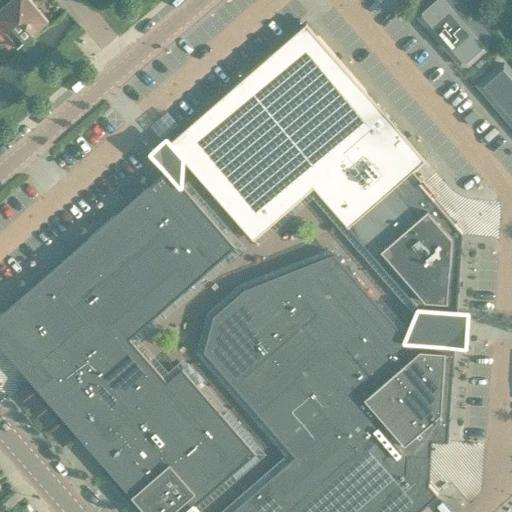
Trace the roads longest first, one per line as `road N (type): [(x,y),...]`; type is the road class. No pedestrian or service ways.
road 1 (residential): [(511,208),(504,188),(341,0)]
road 2 (residential): [(497,438),(511,233)]
road 3 (residential): [(0,171),(126,64)]
